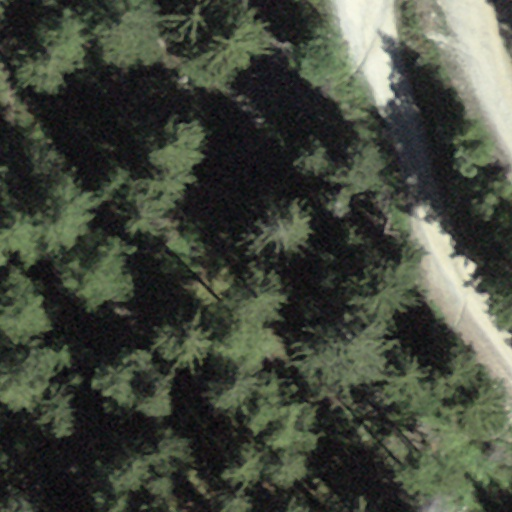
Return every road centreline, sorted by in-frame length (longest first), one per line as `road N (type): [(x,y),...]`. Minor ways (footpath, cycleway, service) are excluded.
road 1 (unclassified): [(511,356),(442,247),(355,0)]
road 2 (unclassified): [(465,0),(486,90),(511,139)]
